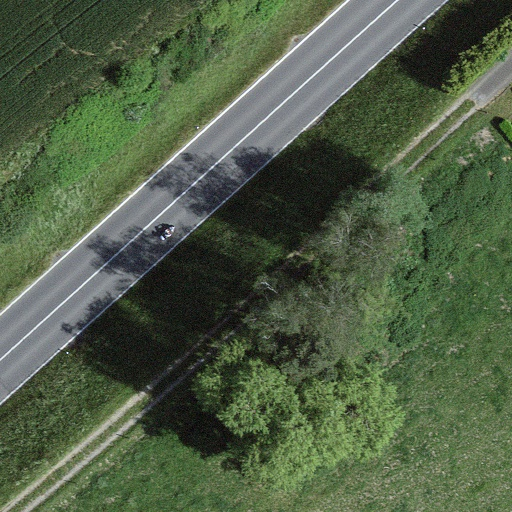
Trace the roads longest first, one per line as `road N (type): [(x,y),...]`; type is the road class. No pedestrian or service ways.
road 1 (track): [(12,511),(227,330),(477,97)]
road 2 (secondary): [(0,362),(423,0)]
